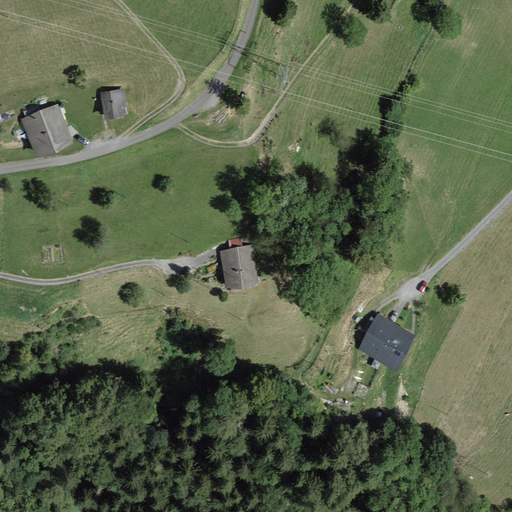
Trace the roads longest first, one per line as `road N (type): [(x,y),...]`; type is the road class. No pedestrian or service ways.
road 1 (unclassified): [(0,171),(145,136),(197,105),(227,71),(255,0)]
road 2 (track): [(0,271),(74,281),(150,262),(191,265),(215,250)]
road 3 (track): [(117,0),(182,78),(175,96),(115,146)]
road 4 (unclassified): [(511,196),(410,291)]
